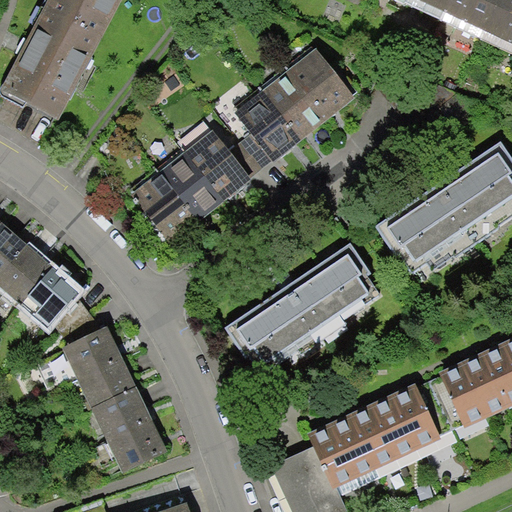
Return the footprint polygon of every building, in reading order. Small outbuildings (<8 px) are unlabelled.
[(115,0),(53,0),(48,11),(97,36),(115,0)] [(415,0),(444,13),(450,0),(395,0),(404,4),(406,0),(415,0)] [(456,28),(459,20),(485,32),(499,0),(450,0),(444,13),(440,21),(456,28)] [(511,0),(499,0),(485,32),(511,44),(511,0)] [(48,11),(38,30),(39,30),(22,63),(7,91),(56,117),(98,37),(97,36),(48,11)] [(334,74),(318,53),(290,74),(324,118),(333,111),(357,92),(340,70),(334,74)] [(405,69),(380,89),(391,103),(423,78),(405,69)] [(324,118),(290,74),(264,95),(298,138),(305,133),(324,118)] [(423,78),(391,103),(400,114),(402,117),(441,86),(423,78)] [(408,125),(411,129),(426,118),(456,94),(456,93),(441,86),(402,117),(408,125)] [(460,128),(470,127),(479,105),(456,94),(426,118),(444,140),(460,128)] [(240,144),(260,169),(277,155),(298,138),(264,95),(238,116),(252,134),(240,144)] [(95,152),(108,162),(129,136),(118,122),(95,152)] [(240,144),(229,153),(214,135),(187,156),(221,199),(230,192),(260,169),(240,144)] [(412,275),(448,250),(454,259),(501,228),(494,219),(511,207),(511,159),(501,142),(440,183),(375,227),(396,258),(399,256),(412,275)] [(221,199),(187,156),(161,176),(195,220),(202,214),(221,199)] [(176,235),(195,220),(161,176),(134,198),(151,219),(146,223),(163,245),(176,235)] [(0,277),(25,249),(6,232),(0,227),(0,277)] [(248,357),(261,376),(298,351),(295,345),(340,315),(344,321),(381,295),(368,276),(371,274),(350,244),(290,284),(225,328),(245,359),(248,357)] [(0,280),(12,291),(11,292),(23,302),(24,301),(50,270),(31,254),(25,249),(0,277),(0,280)] [(48,325),(52,320),(62,333),(86,315),(72,297),(76,293),(56,276),(50,270),(24,301),(37,312),(36,314),(48,325)] [(104,330),(99,332),(86,315),(62,333),(71,346),(68,347),(76,364),(74,365),(81,379),(83,378),(119,361),(108,337),(104,330)] [(490,353),(484,356),(507,405),(511,402),(511,362),(504,346),(490,353)] [(486,414),(507,405),(484,356),(468,363),(464,365),(486,414)] [(98,408),(134,391),(123,368),(119,361),(83,378),(91,394),(89,395),(96,409),(98,408)] [(486,414),(464,365),(447,373),(428,382),(451,431),(486,414)] [(456,442),(451,431),(428,382),(400,395),(395,397),(422,457),(456,442)] [(112,439),(148,421),(137,398),(134,391),(98,408),(105,425),(103,425),(110,439),(112,439)] [(373,407),(401,468),(422,457),(395,397),(382,403),(373,407)] [(358,415),(353,417),(380,477),(401,468),(373,407),(358,415)] [(380,477),(353,417),(338,423),(332,426),(360,486),(380,477)] [(148,421),(112,439),(120,455),(118,456),(125,470),(163,452),(152,429),(148,421)] [(310,437),(315,446),(333,486),(335,485),(340,496),(360,486),(332,426),(317,434),(310,437)] [(335,485),(333,486),(315,446),(278,463),(287,482),(300,511),(347,511),(340,496),(335,485)] [(135,511),(188,511),(182,495),(135,511)]
